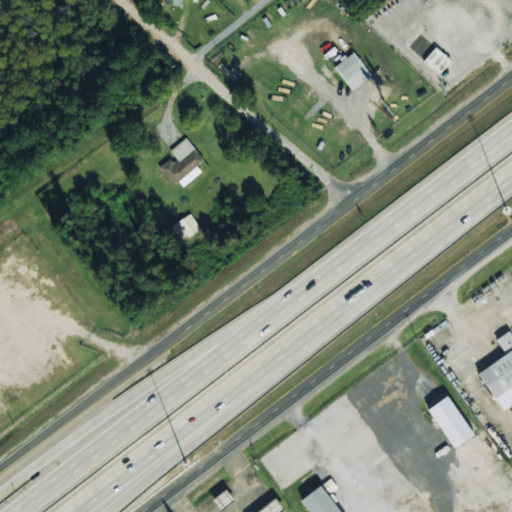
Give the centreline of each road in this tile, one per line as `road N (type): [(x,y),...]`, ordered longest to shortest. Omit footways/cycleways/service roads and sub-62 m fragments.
road 1 (motorway): [(511,126),(10,511)]
road 2 (motorway): [(44,511),(458,215),(511,166)]
road 3 (tertiary): [(135,511),(511,222)]
road 4 (motorway): [(104,511),(458,215)]
road 5 (motorway): [(294,296),(191,355),(0,492)]
road 6 (tertiary): [(511,75),(244,282)]
road 7 (residential): [(131,0),(318,173),(338,204)]
road 8 (tertiary): [(244,282),(101,392)]
road 9 (tertiary): [(101,392),(0,466)]
